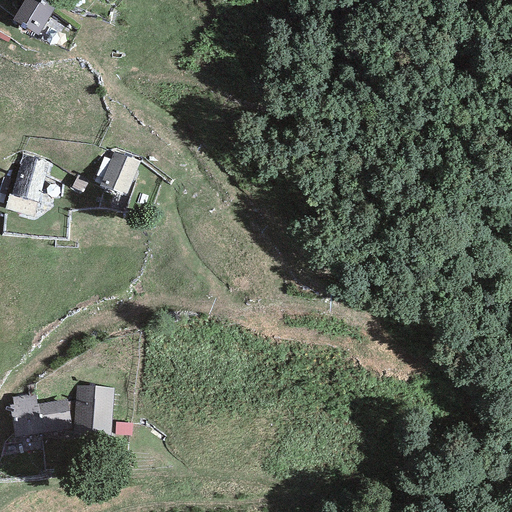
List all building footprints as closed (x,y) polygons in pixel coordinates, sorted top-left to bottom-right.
[(56,8),(43,0),(25,0),(12,24),(38,39),(56,8)] [(141,163),(114,152),(100,189),(127,199),(141,163)] [(49,164),(22,156),(11,196),(38,203),(49,164)] [(114,388),(77,386),(73,436),(111,438),(114,388)] [(14,407),(9,408),(14,440),(73,431),(68,399),(37,404),(35,395),(12,399),(14,407)] [(132,424),(115,424),(115,436),(132,437),(132,424)]
